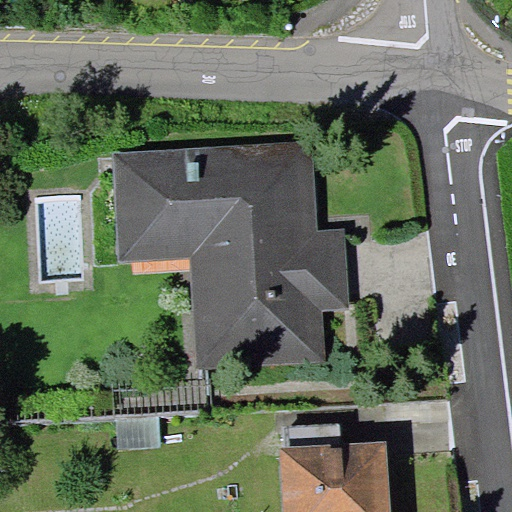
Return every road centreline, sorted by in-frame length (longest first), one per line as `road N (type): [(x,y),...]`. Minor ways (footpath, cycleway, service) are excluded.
road 1 (residential): [(0,64),(134,56),(305,60),(434,79)]
road 2 (residential): [(434,79),(485,511)]
